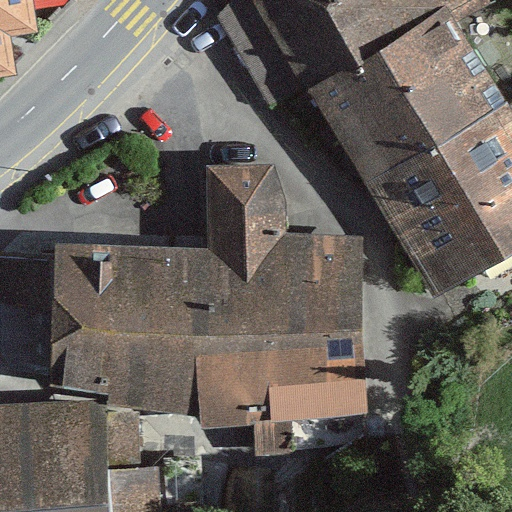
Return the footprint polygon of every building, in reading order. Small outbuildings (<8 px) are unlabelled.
[(0,0),(0,70),(17,67),(11,27),(38,22),(34,0),(0,0)] [(271,103),(311,85),(446,13),(469,2),(468,0),(234,0),(216,11),(271,103)] [(311,85),(429,293),(511,246),(511,128),(446,13),(311,85)] [(345,413),(367,401),(357,256),(331,232),(282,230),(279,169),(264,148),(214,149),(202,161),(204,236),(0,249),(0,348),(52,391),(94,408),(191,415),(194,430),(256,428),(264,448),(345,436),(345,413)] [(107,511),(103,427),(0,433),(0,511),(107,511)]
